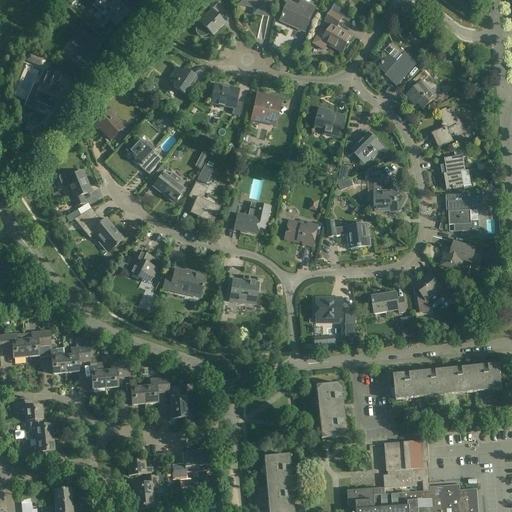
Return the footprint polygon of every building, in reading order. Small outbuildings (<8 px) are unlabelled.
[(114,0),(112,3),(108,0),(98,0),(93,7),(97,11),(92,16),(99,22),(97,24),(107,34),(115,26),(116,26),(128,13),(114,0)] [(221,7),(214,0),(208,0),(204,5),(207,7),(195,19),(199,23),(197,25),(195,28),(195,33),(197,35),(201,37),(204,37),(207,36),(209,34),(212,36),(224,24),(214,14),(221,7)] [(271,0),(239,0),(239,5),(255,8),(254,14),(269,17),(271,0)] [(315,7),(301,1),(298,7),(288,3),(281,21),(290,25),(291,24),(305,30),(315,7)] [(342,18),(331,12),(325,22),(332,26),(327,34),(320,30),(312,44),(323,51),(328,45),(342,53),(352,36),(336,27),(342,18)] [(101,46),(81,31),(71,44),(76,48),(72,54),(86,64),(95,52),(96,52),(101,46)] [(389,55),(378,68),(386,75),(385,76),(397,86),(417,64),(405,53),(403,56),(395,50),(390,56),(389,55)] [(431,56),(426,51),(417,60),(423,65),(431,56)] [(65,70),(51,64),(48,72),(47,71),(41,87),(40,86),(33,103),(55,112),(62,96),(55,93),(61,77),(65,70)] [(183,72),(176,68),(167,80),(174,85),(172,88),(183,95),(195,77),(185,70),(183,72)] [(429,76),(424,71),(411,81),(416,87),(406,96),(414,106),(418,103),(423,109),(436,98),(422,82),(429,76)] [(228,90),(215,87),(211,104),(233,109),(232,115),(240,117),(243,104),(235,102),(238,90),(228,88),(228,90)] [(279,100),(257,95),(251,120),(274,125),(276,115),(275,115),(279,100)] [(448,111),(446,108),(438,112),(445,127),(432,133),(439,148),(454,141),(451,135),(454,134),(455,136),(464,132),(453,108),(448,111)] [(330,111),(319,109),(315,126),(325,128),(324,134),(339,138),(344,116),(329,113),(330,111)] [(124,127),(109,111),(94,125),(109,141),(124,127)] [(176,120),(166,112),(161,118),(171,126),(176,120)] [(347,142),(344,152),(349,157),(354,153),(364,163),(370,157),(373,160),(383,149),(381,147),(369,134),(356,147),(352,143),(347,142)] [(144,145),(137,138),(126,150),(141,164),(139,166),(148,175),(163,159),(153,150),(155,149),(147,142),(144,145)] [(466,172),(463,156),(445,159),(446,167),(443,168),(447,190),(464,187),(472,186),(469,171),(466,172)] [(206,163),(196,180),(206,185),(206,184),(208,184),(210,182),(212,179),(211,177),(210,175),(214,167),(212,166),(213,165),(208,163),(207,164),(206,163)] [(337,182),(346,182),(347,166),(337,166),(337,182)] [(165,171),(160,167),(152,177),(156,181),(151,187),(173,204),(184,190),(163,173),(165,171)] [(86,186),(81,172),(71,176),(65,173),(59,175),(58,177),(62,187),(64,188),(69,186),(74,199),(70,200),(73,207),(85,203),(82,196),(91,192),(88,185),(86,186)] [(382,191),(381,172),(366,173),(366,180),(374,180),(376,212),(391,211),(391,212),(398,212),(396,191),(382,191)] [(206,189),(194,184),(187,197),(194,201),(188,214),(212,224),(219,208),(201,200),(206,189)] [(450,202),(448,202),(449,226),(454,225),(455,232),(474,231),(474,221),(479,221),(479,211),(478,201),(483,200),(483,193),(466,194),(450,196),(450,202)] [(270,207),(255,204),(252,218),(237,214),(233,230),(256,235),(258,228),(265,229),(270,207)] [(78,217),(73,220),(81,229),(86,236),(91,232),(108,252),(123,240),(105,219),(101,223),(96,216),(91,210),(85,213),(78,217)] [(307,225),(289,221),(285,240),(303,244),(302,245),(314,247),(318,226),(308,223),(307,225)] [(335,229),(334,222),(327,222),(328,237),(349,235),(350,249),(371,246),(370,239),(369,239),(367,225),(335,229)] [(476,248),(454,242),(452,248),(446,246),(441,266),(458,270),(461,260),(472,263),(476,248)] [(502,251),(490,247),(486,259),(498,263),(502,251)] [(152,259),(138,253),(128,273),(142,280),(145,274),(151,277),(155,269),(149,266),(152,259)] [(120,263),(117,268),(125,272),(128,267),(120,263)] [(189,273),(175,270),(173,279),(166,277),(163,289),(183,294),(200,298),(201,295),(205,276),(190,272),(189,273)] [(435,280),(430,273),(414,286),(419,292),(416,294),(419,313),(429,311),(427,300),(439,291),(446,299),(453,293),(440,276),(435,280)] [(258,284),(232,280),(229,302),(255,305),(258,284)] [(397,299),(396,292),(372,296),(374,313),(399,310),(400,313),(406,312),(404,298),(397,299)] [(327,299),(316,299),(317,320),(333,319),(333,323),(341,323),(341,338),(355,338),(355,311),(341,312),(341,302),(327,302),(327,299)] [(411,318),(400,319),(403,338),(414,336),(411,318)] [(218,323),(216,339),(228,340),(229,337),(224,337),(225,330),(221,330),(222,324),(218,323)] [(43,333),(24,334),(26,358),(39,357),(38,348),(44,347),(43,333)] [(26,358),(24,334),(0,336),(0,351),(12,350),(13,359),(26,358)] [(78,364),(83,363),(82,348),(71,349),(71,356),(64,357),(65,374),(78,373),(78,364)] [(56,351),(50,351),(52,375),(65,374),(64,357),(63,349),(56,350),(56,351)] [(91,358),(89,358),(89,362),(90,362),(90,367),(92,391),(105,389),(103,372),(103,373),(102,363),(96,364),(96,362),(94,360),(93,359),(91,358)] [(103,372),(105,389),(118,388),(117,379),(123,379),(122,364),(111,365),(111,372),(103,372)] [(500,366),(473,368),(476,393),(502,391),(500,366)] [(473,368),(447,371),(450,396),(476,393),(473,368)] [(421,374),(424,399),(450,396),(447,371),(421,374)] [(424,399),(421,374),(395,376),(397,401),(424,399)] [(143,388),(145,405),(158,404),(157,395),(163,394),(162,379),(150,380),(151,387),(143,388)] [(168,379),(162,379),(163,394),(169,394),(168,387),(177,386),(177,381),(168,382),(168,379)] [(132,406),(145,405),(143,388),(136,388),(136,381),(130,382),(132,406)] [(315,387),(318,413),(343,411),(340,385),(315,387)] [(177,401),(177,395),(169,395),(171,419),(188,418),(187,401),(177,401)] [(29,409),(28,403),(13,404),(14,415),(24,414),(25,422),(27,422),(39,421),(42,420),(41,407),(29,409)] [(346,437),(343,411),(318,413),(320,440),(346,437)] [(28,431),(24,432),(25,441),(35,440),(52,439),(52,434),(55,433),(54,426),(39,427),(39,421),(27,422),(28,431)] [(35,448),(29,448),(31,460),(42,459),(42,453),(53,452),(52,439),(35,440),(35,448)] [(429,463),(428,442),(385,445),(387,476),(384,476),(385,489),(417,487),(416,470),(422,470),(422,463),(429,463)] [(193,452),(195,477),(198,477),(197,473),(206,472),(206,477),(212,476),(211,464),(210,465),(208,450),(193,452)] [(195,477),(193,452),(183,452),(184,464),(178,465),(179,480),(179,479),(185,478),(185,474),(192,473),(193,478),(195,477)] [(263,459),(265,485),(292,483),(289,456),(263,459)] [(145,469),(144,462),(127,463),(129,476),(152,474),(152,469),(145,469)] [(142,484),(134,485),(135,498),(152,497),(151,489),(158,488),(164,488),(163,476),(157,477),(146,478),(146,477),(142,477),(142,478),(142,484)] [(268,511),(294,509),(292,483),(265,485),(268,511)] [(460,491),(460,486),(423,489),(423,493),(401,494),(385,495),(384,489),(373,489),(347,492),(348,508),(358,507),(358,511),(357,511),(479,511),(477,490),(460,491)] [(54,503),(72,502),(70,488),(53,490),(54,503)] [(152,504),(152,497),(135,498),(136,511),(148,510),(148,511),(159,511),(159,503),(152,504)] [(37,511),(38,508),(32,508),(32,499),(22,499),(21,511),(37,511)] [(72,511),(72,502),(54,503),(55,511),(72,511)]
